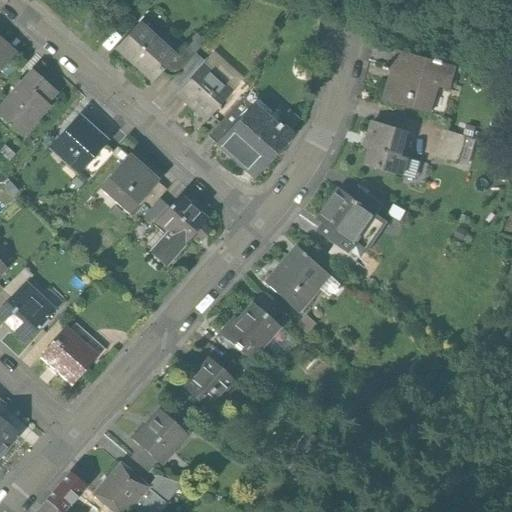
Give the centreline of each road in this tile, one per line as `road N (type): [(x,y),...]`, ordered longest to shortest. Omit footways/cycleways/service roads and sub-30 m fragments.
road 1 (residential): [(262,220),(0,9)]
road 2 (residential): [(77,437),(262,220)]
road 3 (residential): [(262,220),(314,136),(342,47)]
